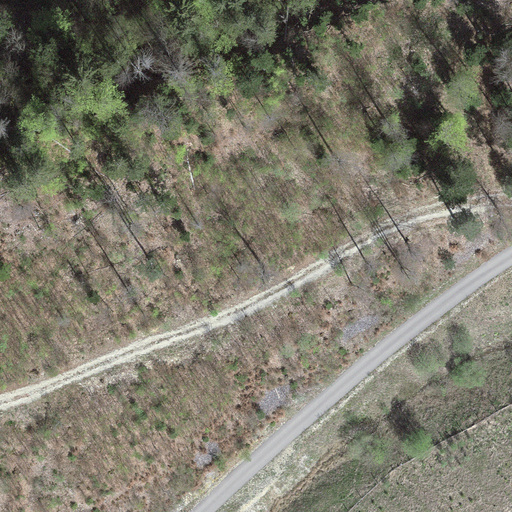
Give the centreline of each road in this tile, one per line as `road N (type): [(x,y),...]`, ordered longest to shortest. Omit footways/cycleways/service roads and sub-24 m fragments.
road 1 (track): [(0,402),(237,312),(397,222),(473,198),(511,197)]
road 2 (unclassified): [(511,255),(382,350),(202,511)]
